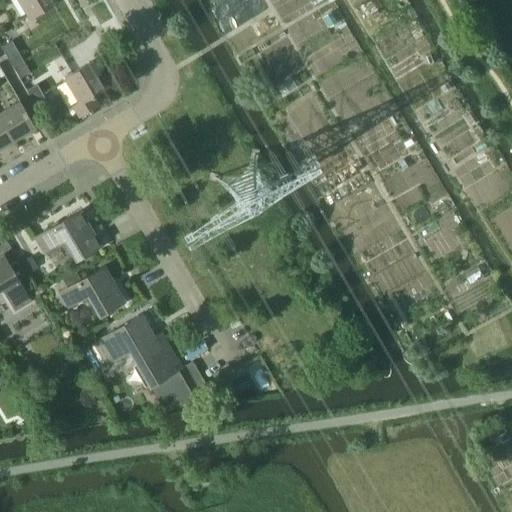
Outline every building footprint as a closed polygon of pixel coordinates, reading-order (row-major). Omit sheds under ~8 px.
[(16,0),(26,16),(52,0),(16,0)] [(0,47),(6,57),(16,51),(10,41),(0,47)] [(16,51),(6,57),(12,67),(22,62),(16,51)] [(93,64),(65,81),(78,103),(71,107),(77,117),(97,105),(92,95),(106,87),(93,64)] [(368,64),(357,70),(361,79),(372,73),(368,64)] [(26,91),(32,100),(42,95),(36,85),(26,91)] [(42,95),(32,100),(38,111),(48,105),(42,95)] [(437,100),(425,108),(432,118),(444,111),(437,100)] [(20,101),(0,112),(0,118),(13,141),(35,128),(20,101)] [(0,118),(0,148),(13,141),(0,118)] [(34,237),(42,251),(63,239),(75,260),(100,246),(80,211),(34,237)] [(31,256),(19,264),(27,276),(39,269),(31,256)] [(24,275),(20,267),(16,269),(14,265),(9,267),(2,257),(0,257),(0,289),(2,288),(15,309),(28,301),(24,293),(32,289),(24,275)] [(103,267),(58,294),(66,307),(86,295),(99,316),(123,302),(103,267)] [(476,267),(463,275),(469,286),(482,278),(476,267)] [(140,315),(96,341),(108,363),(128,351),(149,386),(160,404),(176,395),(181,403),(194,401),(177,370),(180,368),(160,334),(154,338),(140,315)] [(429,354),(423,342),(412,347),(419,359),(429,354)] [(505,432),(497,437),(501,443),(509,439),(505,432)]
